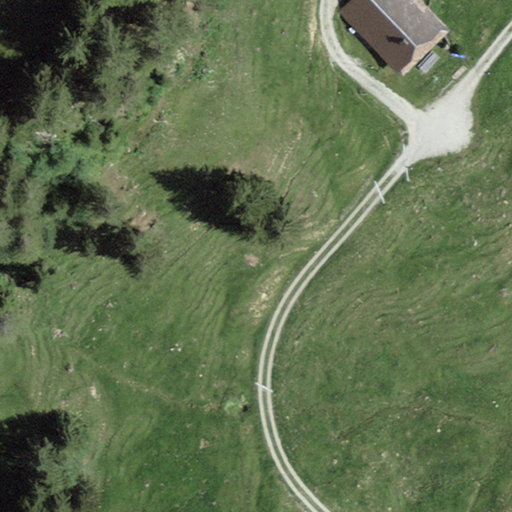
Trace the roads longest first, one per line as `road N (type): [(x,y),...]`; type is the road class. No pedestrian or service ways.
road 1 (track): [(437,129),(281,312),(262,379),(284,479),(320,511)]
road 2 (track): [(326,0),(329,36),(377,88),(437,129)]
road 3 (track): [(437,129),(511,27)]
